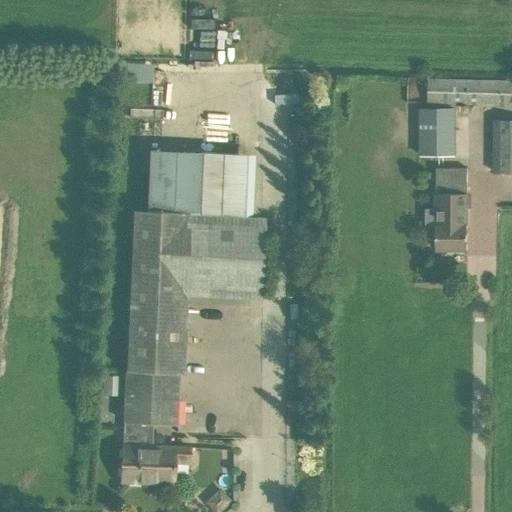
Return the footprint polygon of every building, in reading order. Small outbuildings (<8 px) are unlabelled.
[(268,0),(268,10),(283,11),(283,0),(268,0)] [(511,80),(455,78),(454,103),(511,104),(511,80)] [(444,109),(419,109),(418,135),(459,136),(459,121),(444,121),(444,109)] [(201,134),(200,111),(189,111),(190,135),(201,134)] [(511,125),(493,125),(494,177),(511,176),(511,125)] [(130,213),(125,295),(132,295),(182,298),(258,300),(262,219),(196,216),(198,154),(146,151),(143,213),(130,213)] [(200,153),(197,215),(243,217),(245,155),(200,153)] [(467,173),(427,172),(427,209),(437,209),(437,224),(435,224),(436,250),(468,250),(468,224),(465,224),(465,208),(468,208),(467,173)] [(126,323),(119,486),(173,488),(174,465),(188,466),(189,449),(138,448),(139,427),(176,428),(182,298),(132,295),(131,323),(126,323)] [(121,375),(104,375),(104,388),(121,388),(121,375)] [(205,502),(214,511),(219,511),(232,500),(220,488),(217,491),(218,495),(212,499),(209,499),(205,502)]
